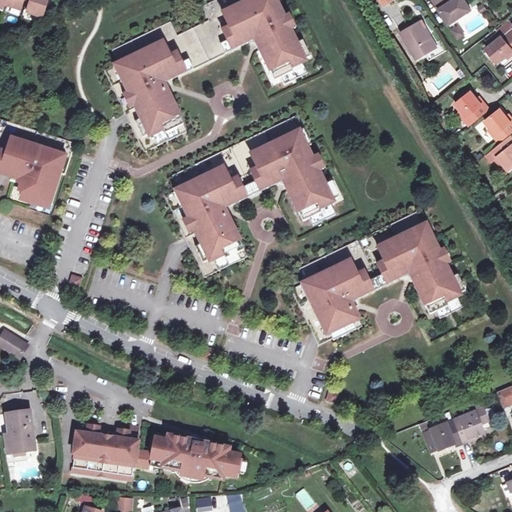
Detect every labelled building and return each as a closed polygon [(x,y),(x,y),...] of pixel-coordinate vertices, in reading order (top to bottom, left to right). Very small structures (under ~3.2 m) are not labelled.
[(29,0),(28,5),(31,6),(34,11),(42,13),(46,0),(29,0)] [(113,67),(104,71),(127,117),(144,153),(187,132),(165,87),(164,88),(161,83),(163,78),(167,76),(170,81),(249,43),(246,38),(250,36),(256,38),(258,43),(257,43),(260,50),(265,48),(268,54),(263,56),(275,81),(281,78),(293,72),(292,68),(299,65),(298,63),(301,61),(311,57),(303,41),(297,44),(291,31),(284,17),(279,7),(276,8),(271,0),(216,0),(202,7),(209,20),(177,36),(171,22),(112,51),(116,59),(113,67)] [(278,0),(271,0),(276,8),(279,7),(281,6),(278,0)] [(453,0),(439,10),(449,25),(471,10),(463,0),(453,0)] [(289,15),(284,17),(291,31),(296,28),(289,15)] [(435,48),(423,29),(420,23),(401,33),(416,59),(435,48)] [(458,38),(463,34),(459,27),(453,31),(458,38)] [(426,28),(423,29),(435,48),(437,47),(426,28)] [(511,53),(511,40),(508,35),(502,40),(500,38),(484,50),(496,64),(511,52),(511,53)] [(307,74),(301,61),(298,63),(299,65),(292,68),(293,72),(281,78),(285,85),(307,74)] [(167,83),(170,81),(167,76),(163,78),(161,83),(164,88),(165,87),(164,84),(167,83)] [(466,117),(464,120),(469,126),(489,109),(484,103),(481,105),(470,92),(455,104),(461,111),(466,117)] [(500,132),(505,138),(511,132),(511,122),(511,123),(500,109),(483,123),(488,129),(490,128),(496,135),(500,132)] [(458,113),(464,120),(466,117),(461,111),(458,113)] [(297,115),(172,176),(176,185),(173,192),(165,196),(187,241),(205,278),(248,258),(226,213),(224,213),(222,209),(224,203),(228,201),(231,206),(277,184),(274,179),(279,177),(284,179),(286,184),(285,184),(288,191),(293,189),(296,195),(291,197),(304,221),(310,218),(322,213),(320,209),(327,206),(326,204),(330,202),(339,198),(331,182),(325,185),(319,172),(312,158),(307,147),(311,145),(297,115)] [(75,144),(0,119),(0,167),(13,172),(12,174),(19,177),(17,183),(21,185),(19,192),(24,194),(48,202),(50,202),(59,174),(65,175),(75,144)] [(499,143),(505,138),(500,132),(496,135),(490,128),(488,129),(499,143)] [(490,153),(495,159),(498,157),(504,164),(509,171),(511,168),(511,138),(510,137),(490,153)] [(312,158),(319,172),(324,169),(318,155),(312,158)] [(501,167),(504,164),(498,157),(495,159),(501,167)] [(0,167),(0,174),(3,175),(4,172),(12,174),(13,172),(0,167)] [(19,177),(12,174),(11,178),(10,181),(17,183),(19,177)] [(48,202),(24,194),(21,201),(45,209),(48,202)] [(231,206),(228,201),(224,203),(222,209),(224,213),(226,213),(224,209),(227,208),(231,206)] [(336,215),(330,202),(326,204),(327,206),(320,209),(322,213),(310,218),(314,226),(336,215)] [(416,212),(299,269),(303,278),(300,286),(292,290),(312,332),(323,327),(329,341),(333,339),(334,341),(363,327),(351,303),(356,301),(405,277),(410,275),(415,285),(423,288),(418,291),(430,315),(437,312),(449,306),(447,302),(454,299),(453,297),(457,296),(466,291),(458,275),(452,278),(446,265),(439,251),(434,241),(431,242),(423,226),(416,212)] [(423,226),(431,242),(434,241),(436,240),(428,223),(423,226)] [(439,251),(446,265),(451,262),(444,249),(439,251)] [(72,274),(69,285),(80,288),(83,278),(72,274)] [(449,306),(437,312),(441,319),(463,308),(457,296),(453,297),(454,299),(447,302),(449,306)] [(323,327),(312,332),(315,338),(319,346),(329,341),(323,327)] [(5,331),(0,338),(0,346),(19,359),(27,346),(5,331)] [(217,350),(206,347),(203,357),(214,361),(217,350)] [(511,387),(495,395),(501,410),(511,405),(511,387)] [(340,394),(329,391),(326,402),(337,405),(340,394)] [(473,411),(482,408),(479,400),(470,403),(473,411)] [(447,447),(454,444),(475,436),(479,434),(483,433),(480,425),(478,420),(486,417),(482,408),(473,411),(421,433),(430,452),(437,449),(438,451),(447,447)] [(6,415),(11,454),(25,453),(36,451),(31,411),(6,415)] [(80,427),(73,473),(133,481),(135,466),(151,468),(152,458),(164,461),(163,466),(183,470),(183,472),(203,476),(204,474),(224,478),(225,473),(236,476),(241,454),(229,452),(230,447),(213,443),(204,441),(204,440),(196,438),(195,439),(189,438),(189,439),(178,436),(178,437),(169,436),(168,440),(156,437),(154,452),(137,450),(140,426),(127,425),(126,429),(116,428),(115,431),(103,430),(103,426),(92,425),(92,428),(80,427)] [(475,436),(454,444),(455,447),(476,439),(475,436)] [(26,460),(25,453),(11,454),(12,461),(26,460)] [(81,495),(79,501),(90,504),(92,498),(81,495)] [(194,500),(196,511),(215,511),(213,497),(194,500)] [(131,511),(133,499),(119,498),(117,511),(131,511)] [(243,511),(241,502),(230,505),(231,511),(243,511)]
